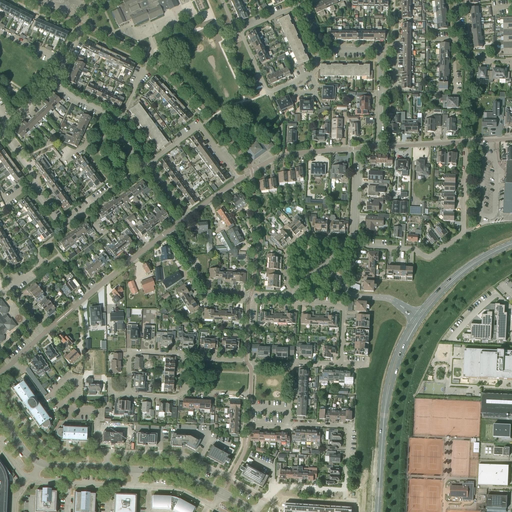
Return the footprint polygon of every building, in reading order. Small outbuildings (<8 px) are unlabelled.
[(177,4),(175,0),(122,0),(124,3),(117,6),(119,9),(112,12),(118,26),(128,21),(131,20),(134,25),(147,19),(149,18),(150,20),(163,14),(162,12),(169,9),(170,10),(178,6),(177,4)] [(330,4),(328,0),(324,0),(323,1),(326,9),(329,8),(331,12),(333,11),(330,4)] [(336,5),(334,0),(328,0),(330,4),(333,11),(335,10),(333,6),(336,5)] [(379,0),(380,4),(380,12),(382,12),(382,7),(385,7),(385,8),(389,8),(389,1),(388,1),(388,0),(379,0)] [(246,3),(246,1),(233,6),(235,11),(243,8),(242,5),(246,3)] [(323,1),(318,3),(324,16),(326,15),(324,10),(326,9),(323,1)] [(12,5),(8,3),(3,12),(8,14),(12,7),(11,6),(12,5)] [(324,16),(318,3),(313,5),(316,14),(320,12),(322,17),(324,16)] [(13,7),(12,7),(8,14),(13,17),(18,8),(14,6),(13,7)] [(235,11),(237,16),(250,11),(249,9),(247,10),(245,7),(243,8),(235,11)] [(18,8),(13,17),(18,20),(22,12),(21,12),(22,10),(18,8)] [(251,12),(250,11),(237,16),(240,21),(248,18),(246,15),(251,12)] [(22,12),(18,20),(23,23),(28,14),(24,12),(24,13),(22,12)] [(32,16),(28,14),(23,23),(29,25),(33,18),(31,17),(32,16)] [(289,15),(283,18),(276,21),(277,24),(279,23),(282,28),(291,24),(290,21),(292,21),(289,15)] [(38,30),(42,21),(38,19),(38,20),(36,20),(33,28),(38,30)] [(42,21),(38,30),(43,32),(47,24),(46,24),(46,22),(42,21)] [(47,24),(43,32),(49,34),(53,25),(49,24),(48,25),(47,24)] [(282,28),(284,33),(282,34),(283,36),(296,30),(293,25),(292,26),(291,24),(282,28)] [(53,25),(49,34),(54,37),(57,29),(56,28),(57,27),(53,25)] [(336,41),(336,27),(334,27),(334,32),(331,32),(331,29),(327,29),(327,38),(330,38),(330,41),(336,41)] [(57,29),(54,37),(59,39),(63,30),(59,28),(59,29),(57,29)] [(67,31),(63,30),(59,39),(65,41),(68,33),(67,33),(67,31)] [(250,39),(263,33),(262,31),(257,33),(256,30),(248,34),(250,39)] [(296,30),(283,36),(284,39),(286,38),(288,43),(298,38),(297,36),(298,36),(296,30)] [(264,35),(263,33),(250,39),(252,44),(264,39),(262,36),(264,35)] [(298,38),(288,43),(291,48),(288,49),(289,51),(302,45),(300,40),(299,41),(298,38)] [(264,39),(252,44),(255,49),(267,43),(266,41),(265,42),(264,39)] [(411,40),(402,40),(400,40),(400,43),(404,43),(404,56),(413,56),(413,40),(411,40)] [(86,54),(91,43),(86,41),(82,49),(86,50),(84,55),(86,56),(87,54),(86,54)] [(96,45),(91,43),(86,54),(87,54),(91,56),(92,53),(96,45)] [(268,45),(267,43),(255,49),(257,54),(265,50),(264,47),(268,45)] [(96,45),(92,53),(95,55),(93,59),(95,60),(101,48),(96,45)] [(302,45),(289,51),(290,54),(293,53),(295,58),(304,53),(303,51),(305,51),(302,45)] [(106,50),(101,48),(95,60),(97,61),(99,57),(102,58),(106,50)] [(111,52),(106,50),(102,58),(105,59),(103,64),(105,65),(111,52)] [(265,50),(257,54),(259,58),(272,53),(271,51),(266,53),(265,50)] [(111,52),(105,65),(107,66),(108,63),(111,65),(112,63),(116,55),(111,52)] [(273,55),(272,53),(259,58),(262,64),(270,60),(268,57),(273,55)] [(304,53),(295,58),(297,62),(295,64),(296,66),(303,63),(309,60),(307,55),(305,56),(304,53)] [(112,65),(112,67),(112,68),(115,69),(121,57),(116,55),(112,63),(111,65),(112,65)] [(413,56),(404,56),(404,70),(400,70),(400,73),(402,73),(411,73),(413,73),(413,56)] [(121,57),(115,69),(117,70),(119,66),(122,67),(126,59),(121,57)] [(131,61),(126,59),(122,67),(125,69),(123,73),(125,74),(131,61)] [(77,61),(74,66),(87,72),(88,70),(83,68),(85,65),(77,61)] [(131,61),(125,74),(127,75),(129,71),(132,72),(136,64),(131,61)] [(282,64),(280,65),(286,78),(291,75),(287,67),(284,69),(282,64)] [(280,70),(277,72),(281,80),(286,78),(280,65),(278,66),(280,70)] [(320,65),(320,71),(320,79),(323,79),(323,77),(329,77),(329,66),(326,66),(326,65),(320,65)] [(331,66),(329,66),(329,77),(334,77),(334,79),(337,79),(337,65),(331,65),(331,66)] [(337,65),(337,79),(339,79),(339,77),(345,77),(345,67),(342,67),(342,65),(337,65)] [(347,67),(345,67),(345,77),(350,77),(350,79),(353,79),(353,65),(347,65),(347,67)] [(353,65),(353,79),(356,79),(356,77),(361,77),(361,67),(359,67),(359,65),(353,65)] [(361,67),(361,77),(367,77),(367,79),(370,79),(370,71),(370,65),(364,65),(364,67),(361,67)] [(74,66),(72,71),(80,75),(81,72),(86,74),(87,72),(74,66)] [(489,80),(489,72),(486,71),(486,69),(479,68),(479,73),(477,73),(477,80),(481,81),(481,78),(485,78),(485,80),(489,80)] [(276,82),(270,69),(268,70),(270,75),(267,76),(271,84),(276,82)] [(272,69),(270,69),(276,82),(281,80),(277,72),(274,73),(272,69)] [(493,72),(489,72),(489,80),(493,81),(493,80),(496,80),(496,79),(499,79),(500,70),(493,69),(493,72)] [(500,70),(499,79),(502,79),(502,80),(505,80),(505,81),(509,82),(510,73),(506,73),(506,70),(500,70)] [(72,71),(70,76),(82,82),(83,80),(79,78),(80,75),(72,71)] [(82,82),(70,76),(67,81),(69,82),(68,83),(71,85),(71,83),(75,85),(77,82),(81,84),(82,82)] [(155,77),(148,83),(146,85),(149,88),(148,89),(149,90),(159,81),(155,77)] [(90,93),(94,85),(91,84),(93,79),(91,78),(85,91),(90,93)] [(162,84),(159,81),(149,90),(150,92),(154,88),(156,91),(162,84)] [(94,85),(90,93),(95,96),(101,83),(99,82),(97,87),(94,85)] [(101,83),(95,96),(100,98),(104,90),(101,88),(103,84),(101,83)] [(162,84),(156,91),(158,93),(155,96),(156,98),(166,89),(162,84)] [(322,93),(335,94),(336,88),(338,88),(338,85),(330,84),(330,87),(323,87),(323,90),(322,92),(322,93)] [(449,84),(439,84),(438,93),(445,93),(445,90),(448,90),(448,86),(449,86),(449,84)] [(104,90),(100,98),(105,100),(111,88),(109,87),(107,91),(104,90)] [(111,88),(105,100),(110,102),(114,94),(111,93),(113,89),(111,88)] [(170,92),(166,89),(156,98),(158,100),(161,96),(163,99),(170,92)] [(114,94),(110,102),(115,105),(121,92),(119,91),(118,92),(115,91),(114,94)] [(121,92),(115,105),(120,107),(124,99),(121,98),(123,93),(121,92)] [(170,92),(163,99),(166,101),(162,104),(163,106),(173,96),(170,92)] [(54,94),(50,98),(59,107),(61,106),(58,103),(61,101),(54,94)] [(360,97),(359,104),(370,104),(370,97),(364,97),(364,94),(357,94),(357,97),(360,97)] [(173,96),(163,106),(165,108),(169,104),(171,107),(177,101),(173,96)] [(282,98),(288,110),(294,108),(289,96),(286,97),(283,97),(282,98)] [(458,105),(458,103),(458,99),(447,99),(448,96),(441,96),(441,101),(447,102),(447,104),(447,108),(457,108),(458,105)] [(59,107),(50,98),(46,102),(53,108),(55,106),(58,109),(59,107)] [(288,110),(282,98),(281,98),(279,100),(279,101),(277,102),(280,108),(277,109),(280,117),(283,115),(282,113),(288,110)] [(46,106),(36,115),(43,121),(55,110),(53,108),(46,102),(45,100),(43,103),(46,106)] [(177,101),(171,107),(173,109),(169,112),(171,114),(181,104),(177,101)] [(140,102),(134,107),(129,111),(132,115),(134,115),(133,116),(134,117),(143,110),(140,106),(142,105),(140,102)] [(181,104),(171,114),(172,116),(176,112),(178,114),(184,108),(181,104)] [(356,111),(356,112),(357,115),(364,115),(364,114),(366,114),(366,115),(367,115),(368,115),(368,111),(370,111),(370,104),(359,104),(357,104),(357,106),(357,108),(356,111)] [(184,108),(178,114),(180,117),(177,120),(178,122),(188,112),(184,108)] [(325,113),(322,108),(317,112),(320,117),(325,113)] [(143,110),(134,117),(135,118),(136,118),(137,118),(135,119),(139,124),(150,115),(149,113),(147,115),(143,110)] [(77,115),(76,117),(89,123),(91,118),(83,114),(84,113),(81,111),(79,116),(77,115)] [(192,117),(188,112),(178,122),(180,123),(183,120),(186,123),(192,117)] [(392,122),(392,125),(390,124),(390,134),(397,134),(397,129),(397,124),(401,124),(401,113),(396,113),(396,116),(395,116),(395,122),(392,122)] [(402,127),(402,130),(405,130),(405,133),(411,133),(412,124),(412,121),(411,121),(408,120),(405,120),(405,113),(402,113),(402,117),(402,120),(402,127)] [(483,119),(483,127),(496,128),(496,116),(493,116),(493,114),(487,113),(487,119),(483,119)] [(43,121),(36,115),(27,124),(24,121),(22,123),(23,125),(29,131),(31,133),(43,121)] [(152,118),(150,115),(139,124),(142,129),(143,128),(144,129),(143,129),(144,131),(153,124),(150,119),(152,118)] [(455,132),(455,120),(448,120),(448,115),(443,115),(443,126),(446,126),(447,128),(447,131),(455,132)] [(440,127),(441,116),(433,116),(433,120),(425,120),(425,127),(427,127),(427,132),(434,132),(434,127),(440,127)] [(89,123),(76,117),(75,119),(80,121),(78,124),(86,128),(89,123)] [(412,124),(411,133),(418,133),(418,127),(418,126),(421,126),(421,118),(418,118),(418,121),(415,121),(412,121),(412,124)] [(341,140),(342,119),(333,119),(332,139),(341,140)] [(352,137),(359,137),(359,123),(351,124),(352,137)] [(86,128),(78,124),(77,127),(72,125),(71,127),(84,133),(86,128)] [(156,128),(153,124),(144,131),(144,132),(146,131),(146,132),(145,132),(148,137),(160,128),(158,126),(156,128)] [(319,131),(318,132),(313,132),(312,141),(318,141),(318,140),(324,140),(324,134),(329,134),(330,124),(325,124),(324,131),(319,131)] [(23,125),(19,128),(28,137),(29,136),(27,133),(29,131),(23,125)] [(84,133),(71,127),(71,129),(73,130),(71,133),(74,134),(82,138),(84,133)] [(28,137),(19,128),(15,132),(21,139),(24,136),(26,139),(28,137)] [(160,128),(148,137),(152,142),(153,141),(154,142),(153,142),(153,144),(163,137),(159,132),(162,131),(160,128)] [(288,131),(287,144),(296,144),(296,131),(288,131)] [(68,135),(67,137),(79,143),(82,138),(74,134),(72,137),(68,135)] [(190,146),(201,139),(197,134),(190,139),(192,142),(189,144),(190,146)] [(79,143),(67,137),(64,142),(69,144),(77,148),(79,143)] [(163,137),(153,144),(154,145),(155,144),(156,145),(155,145),(158,150),(163,147),(170,142),(168,139),(166,141),(163,137)] [(257,159),(274,146),(269,140),(263,145),(257,137),(244,147),(252,158),(257,159)] [(204,143),(201,139),(190,146),(192,148),(195,146),(196,148),(197,148),(204,143)] [(197,148),(196,148),(194,149),(204,163),(211,158),(204,147),(207,144),(205,142),(204,143),(197,148)] [(507,155),(502,156),(502,161),(506,161),(507,161),(511,160),(511,148),(507,149),(507,155)] [(447,159),(448,154),(440,154),(440,153),(437,153),(437,164),(440,164),(442,166),(445,166),(445,159),(447,159)] [(453,154),(448,154),(447,159),(445,159),(445,166),(448,166),(448,164),(451,164),(453,166),(456,167),(456,160),(457,160),(457,153),(453,153),(453,154)] [(7,155),(0,159),(0,160),(1,163),(0,163),(0,166),(10,159),(7,155)] [(36,160),(33,162),(35,164),(34,165),(38,170),(48,162),(42,155),(41,156),(36,160)] [(83,156),(82,157),(81,155),(72,162),(74,164),(73,164),(77,168),(87,161),(83,156)] [(370,165),(370,167),(373,167),(373,165),(373,163),(382,163),(382,155),(376,155),(376,158),(374,158),(374,157),(371,157),(370,165)] [(382,155),(382,163),(385,164),(385,167),(390,167),(390,166),(393,166),(393,157),(388,157),(388,155),(382,155)] [(162,167),(172,159),(171,158),(168,160),(166,157),(159,162),(162,167)] [(211,158),(204,163),(214,176),(216,175),(216,174),(223,169),(225,168),(223,165),(219,168),(211,158)] [(13,163),(10,159),(0,166),(0,169),(4,166),(6,169),(13,163)] [(174,161),(172,159),(162,167),(166,171),(173,166),(171,163),(174,161)] [(505,194),(503,213),(511,213),(511,160),(507,161),(506,174),(506,179),(504,179),(504,183),(505,183),(505,194)] [(77,168),(76,169),(77,171),(81,168),(83,170),(90,165),(87,161),(77,168)] [(419,173),(419,174),(420,174),(420,175),(421,175),(423,175),(423,176),(429,176),(429,166),(425,166),(424,166),(424,162),(420,161),(418,161),(417,161),(417,162),(416,162),(416,164),(417,164),(416,172),(419,173)] [(49,164),(48,162),(38,170),(41,174),(48,169),(46,166),(49,164)] [(13,163),(6,169),(8,171),(4,174),(5,176),(16,168),(13,163)] [(320,175),(325,175),(325,165),(311,164),(311,175),(316,175),(315,178),(320,178),(320,175)] [(341,178),(342,175),(346,175),(346,165),(341,164),(340,166),(335,166),(335,169),(332,169),(331,179),(335,179),(335,180),(338,180),(338,179),(340,180),(341,178)] [(90,165),(83,170),(85,173),(81,176),(82,178),(93,170),(90,165)] [(295,172),(295,182),(300,182),(300,179),(303,178),(302,165),(299,165),(299,168),(294,168),(294,169),(295,172)] [(173,166),(166,171),(169,176),(179,168),(178,166),(175,168),(173,166)] [(16,168),(5,176),(6,178),(10,175),(12,177),(19,172),(16,168)] [(180,170),(179,168),(169,176),(172,180),(179,175),(177,172),(180,170)] [(50,171),(48,169),(41,174),(44,178),(52,172),(51,170),(50,171)] [(216,174),(216,175),(218,177),(215,179),(216,181),(226,173),(223,169),(216,174)] [(287,183),(287,172),(287,169),(283,170),(283,173),(278,173),(279,183),(287,183)] [(295,172),(294,169),(291,169),(291,172),(287,172),(287,183),(295,182),(295,172)] [(96,174),(93,170),(82,178),(83,180),(87,177),(89,179),(96,174)] [(19,172),(12,177),(14,180),(13,181),(16,185),(20,182),(18,180),(23,177),(19,172)] [(52,172),(44,178),(47,182),(47,183),(52,179),(53,179),(55,178),(53,175),(55,173),(54,172),(53,173),(52,172)] [(382,181),(382,172),(369,172),(369,180),(382,181)] [(226,173),(216,181),(217,183),(220,180),(222,183),(230,178),(226,173)] [(96,174),(89,179),(91,182),(87,185),(88,186),(100,178),(96,174)] [(179,175),(172,180),(175,184),(185,177),(184,175),(181,177),(179,175)] [(444,183),(455,183),(455,180),(454,180),(454,175),(442,175),(442,177),(444,180),(444,183)] [(268,180),(269,191),(277,190),(275,176),(272,177),(272,179),(268,180)] [(185,177),(175,184),(179,189),(186,183),(184,181),(187,179),(185,177)] [(269,191),(268,180),(267,177),(264,177),(264,180),(259,181),(261,192),(269,191)] [(47,183),(47,182),(45,184),(49,188),(60,180),(58,178),(56,180),(55,178),(53,179),(52,179),(47,183)] [(103,183),(100,178),(88,186),(90,188),(94,185),(96,188),(103,183)] [(60,180),(49,188),(52,193),(59,187),(57,185),(61,182),(60,180)] [(142,181),(137,185),(144,194),(151,189),(146,183),(144,184),(143,182),(142,181)] [(188,186),(186,183),(179,189),(182,193),(192,186),(191,184),(188,186)] [(442,191),(442,194),(449,194),(449,191),(454,191),(454,186),(455,186),(455,183),(444,183),(442,183),(442,185),(444,188),(444,191),(442,191)] [(387,184),(383,184),(379,184),(378,186),(368,186),(368,196),(378,196),(378,193),(384,193),(385,188),(387,188),(387,184)] [(146,196),(137,185),(133,188),(138,195),(141,193),(144,197),(146,196)] [(193,187),(192,186),(182,193),(185,197),(192,192),(190,189),(193,187)] [(59,187),(52,193),(55,197),(66,189),(65,187),(61,190),(59,187)] [(133,188),(129,191),(137,202),(139,201),(136,197),(138,195),(133,188)] [(66,189),(55,197),(58,201),(66,196),(64,194),(68,191),(66,189)] [(137,202),(129,191),(124,194),(130,202),(132,200),(135,204),(137,202)] [(449,194),(442,194),(441,196),(444,199),(444,202),(455,202),(455,199),(453,199),(454,191),(449,191),(449,194)] [(194,195),(192,192),(185,197),(188,202),(198,194),(197,193),(194,195)] [(124,194),(120,198),(128,209),(130,208),(127,204),(130,202),(124,194)] [(198,194),(188,202),(192,206),(199,201),(197,198),(200,196),(198,194)] [(246,204),(244,201),(245,200),(241,194),(236,198),(235,197),(230,200),(235,207),(233,209),(235,211),(238,209),(239,210),(241,208),(246,204)] [(67,199),(66,196),(58,201),(62,206),(73,198),(71,196),(67,199)] [(31,202),(27,197),(22,201),(21,200),(18,202),(22,208),(31,202)] [(74,199),(73,198),(62,206),(65,211),(72,205),(70,202),(74,199)] [(116,201),(115,201),(119,206),(121,208),(123,206),(126,210),(128,209),(120,198),(116,201)] [(116,201),(115,199),(110,202),(118,213),(120,212),(117,208),(119,206),(115,201),(116,201)] [(383,204),(383,201),(373,200),(373,203),(368,203),(367,210),(378,211),(379,204),(383,204)] [(25,211),(22,213),(23,214),(34,206),(31,202),(22,208),(23,209),(25,211)] [(118,213),(110,202),(105,205),(111,213),(113,211),(116,215),(118,213)] [(392,202),(392,214),(400,214),(400,202),(392,202)] [(400,202),(400,214),(408,214),(408,202),(400,202)] [(444,202),(441,202),(441,204),(444,207),(443,210),(448,210),(448,213),(453,213),(453,205),(454,205),(455,202),(444,202)] [(105,205),(101,209),(109,220),(111,219),(108,215),(111,213),(105,205)] [(34,206),(23,214),(25,216),(27,214),(29,217),(37,211),(34,206)] [(157,207),(155,209),(164,220),(168,216),(163,209),(160,211),(157,207)] [(421,207),(410,207),(410,215),(421,215),(421,207)] [(220,221),(222,220),(224,223),(224,222),(228,227),(233,224),(230,219),(223,208),(217,212),(219,215),(217,217),(220,221)] [(97,213),(95,215),(100,221),(105,217),(108,221),(109,220),(101,209),(96,212),(97,213)] [(164,220),(155,209),(154,210),(157,214),(154,216),(159,223),(164,220)] [(443,210),(441,210),(441,215),(443,218),(443,221),(454,221),(454,218),(453,218),(453,213),(448,213),(448,210),(443,210)] [(29,217),(32,221),(41,215),(37,211),(29,217)] [(152,214),(150,216),(148,214),(147,215),(155,226),(159,223),(154,216),(152,214)] [(32,221),(29,223),(31,225),(35,222),(37,225),(44,219),(41,215),(32,221)] [(133,215),(126,219),(129,223),(135,218),(133,215)] [(155,226),(147,215),(145,217),(148,220),(145,222),(151,230),(155,226)] [(295,220),(292,222),(300,232),(305,228),(302,225),(304,223),(303,221),(297,215),(293,218),(295,220)] [(315,232),(321,232),(321,220),(316,220),(317,218),(316,217),(316,215),(310,215),(309,222),(312,222),(312,226),(315,226),(315,232)] [(333,233),(339,233),(339,221),(336,221),(336,219),(334,215),(331,215),(331,216),(330,226),(333,226),(333,233)] [(321,220),(321,232),(327,233),(327,227),(330,227),(330,226),(331,216),(325,216),(325,220),(321,220)] [(383,226),(383,218),(367,217),(366,225),(367,225),(367,230),(373,230),(373,225),(383,226)] [(44,219),(37,225),(39,227),(35,230),(36,232),(38,231),(47,224),(44,219)] [(343,221),(339,221),(339,233),(345,234),(345,228),(348,228),(349,219),(343,219),(343,221)] [(151,230),(145,222),(143,224),(140,220),(138,222),(146,233),(151,230)] [(139,227),(137,229),(135,227),(132,229),(137,234),(139,232),(142,236),(146,233),(138,222),(136,223),(139,227)] [(288,223),(284,227),(289,233),(291,231),(296,236),(300,232),(292,222),(289,225),(288,223)] [(86,223),(81,226),(86,233),(88,236),(93,232),(93,233),(95,232),(91,227),(90,228),(86,223)] [(212,253),(211,239),(211,230),(207,230),(207,223),(198,223),(198,231),(199,231),(199,235),(206,234),(207,254),(212,253)] [(436,228),(434,230),(437,233),(434,235),(437,239),(444,234),(445,235),(448,233),(444,228),(443,228),(439,223),(437,224),(436,228)] [(47,224),(38,231),(41,235),(50,228),(47,224)] [(405,232),(405,225),(400,224),(400,227),(394,227),(394,238),(397,238),(401,238),(402,231),(405,232)] [(86,233),(81,226),(77,229),(85,240),(87,239),(84,235),(86,233)] [(419,226),(419,230),(415,230),(415,235),(408,235),(408,241),(417,242),(418,237),(421,237),(422,226),(419,226)] [(235,246),(243,242),(236,227),(227,232),(235,246)] [(281,232),(278,234),(287,244),(291,240),(287,235),(289,233),(284,227),(280,230),(281,232)] [(50,228),(41,235),(44,240),(54,233),(50,228)] [(428,240),(427,240),(424,242),(428,247),(434,243),(433,242),(437,239),(434,235),(437,233),(434,230),(433,228),(428,231),(428,234),(425,236),(428,240)] [(77,229),(73,233),(78,240),(80,238),(83,242),(85,240),(77,229)] [(121,235),(120,236),(128,247),(133,243),(129,238),(133,235),(128,229),(124,233),(125,234),(123,236),(121,235)] [(228,252),(232,249),(233,249),(223,231),(216,235),(221,243),(222,242),(224,247),(215,247),(215,248),(213,248),(213,254),(227,252),(228,252)] [(274,233),(274,236),(270,239),(276,245),(278,243),(282,248),(287,244),(278,234),(278,235),(276,232),(274,233)] [(73,233),(68,236),(75,244),(76,247),(78,246),(75,242),(78,240),(73,233)] [(6,237),(4,234),(0,235),(0,242),(11,236),(10,234),(6,237)] [(12,238),(11,236),(0,242),(0,245),(1,248),(9,243),(8,241),(12,238)] [(68,236),(64,239),(70,248),(75,244),(68,236)] [(118,237),(120,240),(117,242),(118,243),(124,250),(128,247),(120,236),(118,237)] [(61,245),(58,247),(62,251),(64,250),(66,251),(70,248),(64,239),(59,242),(61,245)] [(124,250),(118,243),(116,245),(113,241),(111,243),(120,254),(124,250)] [(4,252),(14,247),(12,242),(9,243),(1,248),(4,252)] [(109,248),(112,253),(115,257),(120,254),(111,243),(109,244),(111,246),(108,248),(109,248)] [(14,247),(4,252),(7,257),(14,253),(17,251),(16,249),(17,248),(16,246),(14,247)] [(161,262),(173,260),(172,255),(170,255),(169,247),(161,248),(162,256),(160,257),(161,262)] [(375,261),(378,261),(379,252),(368,252),(368,255),(369,255),(369,261),(375,261)] [(16,256),(14,253),(7,257),(9,262),(21,255),(20,253),(16,256)] [(96,255),(94,256),(103,267),(107,263),(107,262),(109,260),(103,253),(98,257),(96,255)] [(269,263),(281,264),(282,258),(276,257),(276,255),(267,254),(267,258),(269,258),(269,263)] [(21,255),(9,262),(12,267),(20,262),(18,259),(22,257),(21,255)] [(103,267),(94,256),(93,257),(96,261),(93,263),(99,270),(103,267)] [(363,260),(362,264),(366,264),(366,265),(365,270),(375,270),(375,265),(376,265),(376,261),(375,261),(369,261),(363,260)] [(99,270),(93,263),(91,265),(88,262),(86,263),(95,274),(99,270)] [(95,274),(86,263),(84,264),(87,268),(85,270),(90,277),(95,274)] [(150,272),(152,270),(148,263),(142,266),(147,275),(151,274),(150,272)] [(267,268),(266,272),(275,273),(275,270),(281,270),(281,264),(269,263),(269,268),(267,268)] [(218,279),(218,269),(209,269),(209,280),(212,280),(212,278),(218,279)] [(218,279),(218,285),(221,285),(221,281),(222,281),(222,282),(227,282),(227,273),(223,272),(223,269),(218,269),(218,279)] [(227,273),(227,282),(231,282),(231,281),(233,281),(232,285),(236,286),(236,282),(236,273),(236,270),(227,269),(227,273)] [(364,275),(363,279),(374,279),(374,275),(378,275),(379,270),(375,270),(365,270),(365,275),(364,275)] [(275,273),(266,272),(266,277),(268,277),(268,281),(281,282),(281,276),(275,275),(275,273)] [(178,273),(164,282),(168,288),(182,279),(178,273)] [(245,273),(236,273),(236,282),(242,283),(242,284),(245,284),(245,273)] [(155,291),(153,286),(154,286),(153,283),(156,282),(154,277),(140,283),(145,295),(155,291)] [(66,284),(73,291),(77,288),(78,289),(80,287),(73,278),(66,284)] [(128,283),(132,295),(138,292),(133,281),(128,283)] [(281,282),(268,281),(268,286),(266,286),(265,290),(274,291),(274,288),(280,288),(281,282)] [(364,282),(364,287),(364,292),(374,292),(374,289),(375,289),(376,289),(376,288),(377,288),(377,286),(374,285),(374,282),(364,282)] [(32,296),(40,290),(35,283),(26,290),(28,293),(29,292),(32,296)] [(73,291),(66,284),(60,289),(67,298),(70,296),(69,294),(73,291)] [(188,293),(185,288),(186,287),(185,284),(175,290),(180,298),(188,293)] [(111,292),(115,297),(112,300),(116,304),(122,299),(119,296),(121,295),(120,293),(123,291),(120,287),(117,289),(116,288),(111,292)] [(483,292),(487,298),(492,295),(488,289),(483,292)] [(45,296),(40,290),(32,296),(36,300),(34,301),(36,303),(45,296)] [(191,291),(188,293),(180,298),(185,305),(193,300),(191,297),(190,297),(189,296),(193,294),(191,291)] [(44,311),(52,305),(47,298),(38,305),(39,308),(41,307),(44,311)] [(0,344),(4,341),(4,337),(2,334),(4,332),(5,333),(8,331),(9,332),(17,326),(11,319),(9,320),(7,317),(6,315),(8,313),(8,309),(1,299),(0,299),(0,344)] [(193,300),(185,305),(190,313),(199,307),(197,305),(196,305),(193,300)] [(357,302),(357,304),(357,312),(366,313),(366,309),(369,309),(369,307),(369,306),(368,306),(367,306),(367,303),(357,302)] [(54,303),(52,305),(44,311),(47,315),(46,316),(48,318),(57,311),(55,309),(57,307),(54,303)] [(463,334),(463,339),(464,339),(466,339),(506,341),(507,313),(504,313),(505,306),(500,306),(500,305),(490,304),(490,313),(487,312),(487,315),(482,315),(481,325),(476,325),(477,322),(472,322),(471,324),(470,324),(470,329),(471,329),(471,334),(463,334)] [(105,326),(105,317),(100,317),(100,314),(99,308),(95,308),(95,307),(91,308),(91,309),(90,309),(91,318),(90,318),(91,326),(95,326),(94,322),(100,321),(101,327),(105,326)] [(213,307),(213,311),(214,311),(213,320),(222,320),(222,311),(218,311),(218,312),(216,312),(217,308),(213,307)] [(227,311),(222,311),(222,320),(231,321),(231,311),(231,308),(228,308),(228,312),(227,312),(227,311)] [(214,311),(213,311),(207,310),(208,309),(204,309),(204,320),(213,320),(214,311)] [(231,311),(231,321),(240,321),(239,324),(242,324),(243,313),(240,313),(240,310),(237,310),(237,312),(231,311)] [(269,310),(269,313),(269,323),(278,323),(278,314),(274,314),(272,314),(273,310),(269,310)] [(260,311),(260,314),(258,314),(258,325),(263,325),(264,324),(264,322),(269,323),(269,313),(264,313),(264,311),(260,311)] [(278,314),(278,323),(287,324),(287,314),(287,311),(284,311),(284,315),(283,315),(283,314),(278,314)] [(311,315),(310,325),(319,325),(320,316),(315,316),(314,316),(314,312),(311,312),(310,315),(311,315)] [(287,314),(287,324),(296,324),(297,313),(293,313),(293,314),(287,314)] [(311,315),(310,315),(305,315),(305,314),(302,313),(301,324),(310,325),(311,315)] [(324,316),(320,316),(319,325),(328,326),(328,316),(329,316),(329,313),(326,313),(325,317),(324,317),(324,316)] [(110,314),(110,322),(123,322),(123,314),(110,314)] [(328,326),(328,328),(337,328),(338,315),(334,315),(334,317),(329,316),(328,316),(328,326)] [(127,325),(127,332),(130,332),(130,339),(131,340),(135,341),(135,340),(137,340),(137,325),(127,325)] [(144,329),(143,340),(145,340),(145,341),(149,341),(149,340),(150,340),(151,333),(154,334),(155,326),(151,326),(151,329),(144,329)] [(188,334),(185,334),(183,332),(183,327),(178,327),(177,341),(182,341),(182,347),(188,348),(188,346),(188,334)] [(156,332),(156,343),(156,341),(161,341),(161,346),(166,347),(166,345),(167,338),(167,333),(162,333),(156,332)] [(167,338),(166,345),(172,345),(172,338),(175,338),(176,332),(172,332),(171,332),(167,332),(167,338)] [(188,333),(188,334),(188,346),(193,346),(193,339),(197,339),(197,333),(194,333),(192,334),(192,333),(188,333)] [(68,336),(65,338),(62,334),(57,338),(61,342),(59,343),(65,349),(67,347),(69,345),(70,346),(74,343),(68,336)] [(201,339),(200,350),(204,350),(204,349),(209,349),(209,339),(204,339),(204,337),(201,337),(201,339)] [(214,339),(209,339),(209,349),(213,349),(213,350),(217,351),(218,340),(218,338),(214,337),(214,339)] [(222,340),(221,351),(226,351),(226,350),(230,350),(230,338),(222,338),(222,340)] [(239,339),(230,338),(230,350),(234,350),(234,351),(238,352),(239,341),(239,339)] [(306,357),(306,346),(303,346),(303,344),(297,343),(297,352),(300,352),(300,357),(306,357)] [(310,346),(306,346),(306,357),(312,357),(312,352),(315,353),(315,352),(318,352),(318,345),(316,345),(316,344),(310,344),(310,346)] [(264,358),(264,348),(261,348),(261,345),(252,345),(252,353),(258,353),(258,358),(264,358)] [(46,352),(44,353),(50,361),(56,357),(57,359),(62,356),(60,354),(56,348),(53,349),(51,346),(49,347),(49,346),(48,346),(46,348),(47,349),(45,350),(46,352)] [(264,348),(264,358),(270,359),(270,354),(273,354),(273,346),(268,346),(268,348),(264,348)] [(273,346),(273,354),(276,354),(276,359),(282,359),(282,349),(279,349),(279,346),(273,346)] [(282,349),(282,359),(288,360),(288,355),(294,355),(295,347),(286,347),(286,349),(282,349)] [(336,354),(336,348),(331,348),(331,347),(323,347),(323,358),(331,358),(331,354),(336,354)] [(511,351),(464,349),(463,378),(511,379),(511,351)] [(73,350),(68,355),(66,353),(63,356),(64,358),(69,364),(79,355),(73,350)] [(120,368),(121,368),(121,354),(113,354),(113,361),(111,361),(111,373),(120,372),(120,368)] [(155,356),(148,355),(140,355),(140,358),(135,358),(134,369),(142,369),(143,359),(155,359),(155,356)] [(38,356),(34,358),(43,371),(45,373),(49,370),(41,356),(39,358),(38,356)] [(165,362),(164,367),(174,367),(174,363),(176,363),(176,357),(165,356),(165,358),(163,358),(163,362),(165,362)] [(32,361),(30,362),(33,366),(30,367),(34,372),(35,372),(37,375),(43,371),(34,358),(34,357),(31,359),(32,361)] [(174,367),(164,367),(164,371),(162,371),(162,375),(175,376),(175,371),(174,371),(174,367)] [(299,367),(299,376),(308,377),(308,371),(306,371),(306,368),(299,367)] [(25,370),(43,396),(46,394),(28,368),(25,370)] [(320,374),(319,380),(319,383),(328,383),(328,380),(328,368),(326,368),(326,371),(323,371),(323,374),(320,374)] [(348,372),(345,372),(344,384),(353,385),(353,376),(350,375),(351,369),(348,369),(348,372)] [(134,376),(134,382),(144,383),(144,376),(147,376),(147,374),(138,373),(137,376),(134,376)] [(162,383),(164,383),(172,384),(173,384),(173,380),(175,380),(175,376),(162,375),(162,383)] [(93,379),(86,379),(86,384),(89,384),(89,392),(89,395),(95,395),(95,392),(100,392),(100,383),(93,383),(93,379)] [(21,384),(19,385),(19,384),(18,384),(17,384),(16,384),(16,385),(16,386),(17,387),(15,388),(14,386),(11,389),(16,396),(24,408),(26,407),(27,410),(26,411),(34,422),(39,429),(41,428),(42,429),(43,430),(44,430),(45,430),(46,430),(47,430),(47,429),(48,429),(49,429),(49,428),(50,428),(50,427),(50,426),(51,425),(51,424),(51,423),(50,423),(50,422),(50,421),(51,420),(39,402),(37,403),(36,400),(37,399),(23,380),(20,382),(21,384)] [(144,383),(134,382),(133,388),(140,389),(140,391),(147,392),(147,383),(144,383)] [(163,388),(161,388),(161,392),(174,392),(174,388),(173,388),(173,384),(172,384),(164,383),(163,388)] [(482,394),(481,414),(483,414),(483,417),(508,418),(508,415),(511,415),(511,392),(484,391),(484,394),(482,394)] [(183,400),(183,403),(178,403),(178,411),(183,412),(185,409),(188,409),(188,400),(183,400)] [(229,400),(229,409),(239,409),(240,401),(229,400)] [(124,411),(124,402),(118,401),(118,408),(114,408),(114,415),(120,415),(120,411),(124,411)] [(204,401),(204,410),(210,410),(209,413),(212,413),(213,402),(210,402),(210,401),(204,401)] [(124,411),(124,416),(129,416),(133,416),(133,409),(130,409),(130,402),(124,402),(124,411)] [(153,417),(153,410),(150,410),(150,403),(142,402),(142,412),(147,413),(146,416),(153,417)] [(165,413),(165,404),(159,403),(159,410),(155,410),(155,412),(159,413),(158,417),(164,417),(164,413),(165,413)] [(165,404),(165,413),(171,413),(171,418),(176,419),(177,409),(172,409),(172,404),(165,404)] [(239,409),(229,409),(227,409),(227,414),(230,414),(229,419),(239,419),(239,409)] [(306,411),(297,410),(297,419),(303,419),(303,416),(306,417),(306,411)] [(481,424),(481,437),(510,438),(510,425),(481,424)] [(86,439),(86,437),(87,437),(88,436),(88,435),(88,434),(87,434),(87,432),(88,432),(89,428),(61,426),(61,428),(60,428),(60,429),(59,429),(58,429),(57,430),(56,431),(56,432),(55,432),(55,433),(55,434),(55,435),(55,436),(56,436),(56,437),(57,438),(58,439),(59,439),(60,439),(60,442),(68,442),(78,442),(88,443),(88,439),(86,439)] [(301,442),(301,439),(301,430),(296,430),(296,431),(292,431),(291,444),(295,444),(295,442),(301,442)] [(329,430),(328,440),(341,440),(341,434),(335,434),(335,431),(329,430)] [(311,442),(317,443),(316,445),(320,445),(320,439),(320,433),(317,433),(317,431),(312,431),(311,442)] [(123,445),(123,433),(103,432),(102,444),(123,445)] [(259,441),(259,433),(260,432),(254,432),(254,434),(251,434),(250,441),(259,441)] [(156,446),(156,434),(137,433),(137,445),(142,445),(142,446),(145,446),(145,444),(148,444),(148,446),(156,446)] [(282,433),(282,434),(281,442),(287,443),(286,446),(290,446),(290,436),(287,436),(287,433),(282,433)] [(185,435),(183,435),(172,434),(172,439),(171,439),(171,442),(172,442),(172,447),(181,447),(181,445),(185,445),(195,451),(200,441),(190,435),(190,437),(185,436),(185,435)] [(341,440),(328,440),(329,440),(329,446),(328,446),(328,447),(328,449),(337,450),(337,447),(341,447),(341,440)] [(219,462),(221,463),(223,461),(227,463),(229,460),(224,458),(226,454),(227,454),(212,446),(206,457),(207,457),(213,460),(215,461),(216,461),(218,462),(219,462)] [(509,448),(503,447),(503,448),(494,448),(494,455),(502,455),(502,456),(509,456),(509,448)] [(340,463),(340,455),(333,455),(333,452),(326,451),(326,456),(329,457),(329,462),(340,463)] [(0,511),(6,511),(8,486),(8,484),(8,482),(8,481),(8,480),(7,480),(7,478),(7,477),(6,476),(10,475),(0,460),(0,511)] [(286,478),(286,470),(281,470),(281,463),(277,463),(276,476),(280,476),(280,479),(286,479),(286,478)] [(509,466),(479,464),(478,478),(478,485),(508,486),(509,466)] [(269,477),(247,465),(245,469),(243,468),(242,468),(242,467),(240,470),(241,470),(241,471),(243,472),(241,476),(245,478),(244,479),(246,481),(248,481),(250,482),(252,483),(254,483),(263,488),(266,481),(267,481),(269,480),(271,478),(268,477),(269,477)] [(340,469),(333,469),(333,466),(329,465),(328,465),(328,468),(330,469),(330,475),(339,475),(340,469)] [(308,469),(308,479),(308,480),(313,480),(314,478),(317,478),(317,468),(308,468),(308,469)] [(326,479),(326,481),(326,484),(335,485),(335,481),(339,482),(339,475),(330,475),(328,475),(328,479),(326,479)] [(473,501),(474,484),(466,484),(463,483),(462,486),(454,486),(452,487),(452,495),(453,497),(462,497),(462,500),(463,500),(464,501),(465,500),(473,501)] [(36,490),(35,504),(34,511),(55,511),(57,491),(49,491),(48,491),(48,490),(45,490),(45,491),(44,491),(36,490)] [(74,492),(73,504),(73,511),(95,511),(96,493),(74,492)] [(135,511),(136,495),(127,495),(114,494),(113,511),(135,511)] [(507,496),(487,495),(487,507),(506,508),(506,509),(507,509),(507,496)] [(152,496),(152,501),(152,509),(170,510),(171,511),(172,511),(174,511),(192,511),(195,508),(179,499),(178,500),(176,499),(176,497),(174,496),(173,498),(171,498),(171,497),(152,496)] [(351,511),(352,504),(285,499),(284,511),(351,511)]
